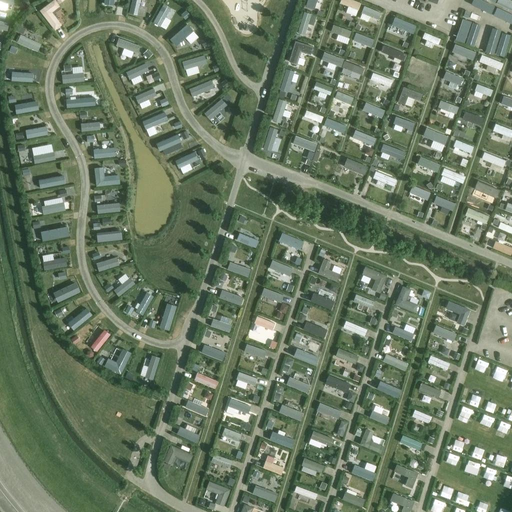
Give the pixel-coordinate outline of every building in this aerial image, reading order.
[(142,0),(137,13),(144,16),(151,0),(142,0)] [(314,0),(306,0),(304,6),(312,9),(314,0)] [(359,2),(354,0),(339,0),(339,2),(356,8),(359,2)] [(496,11),(499,5),(488,0),(475,0),(475,1),(496,11)] [(39,13),(54,33),(62,27),(52,14),(60,9),(54,1),(39,13)] [(380,11),(362,4),(360,11),(377,18),(380,11)] [(501,9),(511,13),(511,6),(503,4),(501,9)] [(174,8),(160,25),(166,30),(180,13),(174,8)] [(495,16),(511,24),(511,17),(497,10),(495,16)] [(186,11),(181,15),(185,19),(190,15),(186,11)] [(314,14),(303,11),(297,31),(302,33),(306,22),(311,24),(314,14)] [(410,23),(389,15),(387,21),(407,29),(410,23)] [(480,40),(485,20),(467,15),(462,35),(480,40)] [(481,44),(505,51),(511,32),(503,29),(504,26),(488,21),(481,44)] [(349,29),(332,23),(329,30),(347,36),(349,29)] [(19,26),(17,32),(22,34),(25,29),(19,26)] [(22,38),(41,45),(43,38),(25,31),(22,38)] [(195,31),(176,43),(180,50),(199,38),(195,31)] [(439,37),(423,31),(421,36),(437,42),(439,37)] [(371,39),(355,33),(353,39),(369,45),(371,39)] [(40,46),(20,37),(16,45),(37,54),(40,46)] [(293,40),(287,62),(295,64),(299,52),(309,55),(312,46),(293,40)] [(405,53),(382,43),(379,50),(402,59),(405,53)] [(475,51),(454,43),(451,50),(472,58),(475,51)] [(11,47),(9,52),(15,55),(18,50),(11,47)] [(137,48),(116,56),(119,63),(140,56),(137,48)] [(148,50),(144,55),(148,59),(152,54),(148,50)] [(341,58),(324,52),(321,58),(339,65),(341,58)] [(502,61),(480,53),(478,60),(499,68),(502,61)] [(429,64),(414,58),(411,66),(416,68),(417,65),(427,69),(429,64)] [(363,67),(343,59),(340,66),(360,73),(363,67)] [(209,61),(188,68),(191,76),(211,69),(209,61)] [(219,64),(212,67),(215,73),(221,71),(219,64)] [(291,69),(285,67),(279,87),(284,89),(291,69)] [(148,71),(128,80),(131,87),(151,78),(148,71)] [(391,79),(371,71),(369,78),(388,85),(391,79)] [(465,78),(445,71),(443,77),(462,84),(465,78)] [(83,74),(61,76),(62,84),(83,82),(83,74)] [(32,76),(11,75),(11,83),(32,84),(32,76)] [(226,80),(220,84),(224,89),(230,85),(226,80)] [(216,81),(198,93),(202,100),(221,88),(216,81)] [(331,87),(315,82),(313,88),(329,93),(331,87)] [(492,88),(476,82),(473,89),(489,95),(492,88)] [(418,100),(421,94),(402,87),(396,102),(403,105),(407,96),(418,100)] [(154,89),(134,98),(137,106),(157,97),(154,89)] [(352,96),(335,90),(333,97),(349,103),(352,96)] [(511,98),(503,96),(501,103),(511,106),(511,98)] [(285,100),(277,97),(270,119),(278,121),(285,100)] [(89,98),(68,101),(69,109),(90,106),(89,98)] [(457,106),(439,99),(436,105),(455,112),(457,106)] [(221,100),(204,115),(210,121),(226,106),(221,100)] [(383,109),(364,101),(361,108),(380,116),(383,109)] [(37,104),(14,107),(16,116),(38,112),(37,104)] [(321,115),(305,109),(302,115),(319,121),(321,115)] [(479,115),(462,110),(460,117),(476,122),(479,115)] [(163,114),(143,123),(146,130),(166,121),(163,114)] [(411,121),(394,115),(392,121),(409,127),(411,121)] [(345,124),(325,117),(323,124),(342,131),(345,124)] [(40,121),(18,125),(19,133),(41,129),(40,121)] [(511,129),(511,128),(494,122),(491,129),(510,136),(511,129)] [(105,123),(81,125),(81,134),(105,132),(105,123)] [(276,128),(268,126),(261,147),(269,150),(276,128)] [(444,135),(428,128),(426,134),(442,141),(444,135)] [(374,137),(353,129),(350,136),(371,145),(374,137)] [(186,132),(180,134),(183,140),(189,138),(186,132)] [(314,141),(294,135),(292,143),(312,150),(314,141)] [(175,136),(156,145),(159,152),(178,143),(175,136)] [(473,146),(456,139),(453,146),(471,153),(473,146)] [(403,150),(382,142),(379,149),(401,157),(403,150)] [(57,145),(35,147),(36,155),(58,153),(57,145)] [(113,149),(91,151),(92,159),(114,157),(113,149)] [(194,150),(175,159),(179,166),(197,157),(194,150)] [(324,171),(331,153),(323,150),(316,168),(324,171)] [(504,159),(482,150),(480,157),(501,166),(504,159)] [(391,154),(389,161),(395,163),(398,157),(391,154)] [(53,155),(33,159),(34,166),(55,162),(53,155)] [(439,163),(419,155),(416,163),(436,171),(439,163)] [(366,165),(345,157),(342,166),(363,174),(366,165)] [(102,168),(94,169),(96,186),(118,184),(118,176),(103,177),(102,168)] [(461,175),(444,168),(442,174),(459,180),(461,175)] [(395,178),(374,170),(373,172),(371,176),(392,185),(395,178)] [(57,172),(35,175),(36,183),(58,179),(57,172)] [(497,188),(476,180),(474,186),(494,194),(497,188)] [(427,190),(409,183),(407,190),(424,197),(427,190)] [(455,203),(436,195),(434,202),(452,209),(455,203)] [(118,204),(96,207),(97,215),(119,212),(118,204)] [(63,205),(42,209),(43,217),(65,213),(63,205)] [(487,214),(468,206),(465,214),(484,221),(487,214)] [(511,222),(503,219),(500,225),(511,230),(511,222)] [(63,227),(41,231),(43,238),(64,235),(63,227)] [(258,238),(237,232),(235,240),(255,247),(258,238)] [(302,239),(282,233),(279,241),(299,248),(302,239)] [(117,238),(116,234),(96,236),(97,245),(106,243),(106,240),(117,238)] [(511,247),(511,246),(494,239),(491,246),(509,254),(511,247)] [(315,273),(335,281),(338,274),(326,269),(329,261),(321,258),(315,273)] [(64,259),(42,263),(43,271),(65,267),(64,259)] [(291,266),(271,259),(268,267),(288,274),(291,266)] [(116,260),(95,263),(96,271),(118,268),(116,260)] [(249,268),(228,261),(226,270),(246,276),(249,268)] [(386,273),(364,265),(361,273),(374,278),(370,287),(379,291),(386,273)] [(128,276),(112,289),(116,295),(133,282),(128,276)] [(71,278),(50,284),(52,292),(73,286),(71,278)] [(109,284),(103,288),(106,292),(112,288),(109,284)] [(394,303),(414,311),(417,303),(405,298),(410,287),(402,284),(394,303)] [(283,293),(263,286),(260,295),(280,301),(283,293)] [(240,295),(220,288),(217,296),(237,303),(240,295)] [(332,299),(312,292),(309,300),(329,307),(332,299)] [(375,299),(354,292),(352,301),(372,307),(375,299)] [(148,293),(134,311),(141,315),(154,298),(148,293)] [(288,307),(290,299),(283,297),(281,306),(288,307)] [(162,300),(154,321),(162,323),(169,303),(162,300)] [(469,309),(447,301),(444,308),(458,314),(455,322),(462,325),(469,309)] [(59,309),(54,312),(57,318),(62,315),(59,309)] [(87,311),(68,322),(72,329),(91,318),(87,311)] [(275,321),(255,314),(252,322),(273,329),(275,321)] [(231,324),(211,317),(208,325),(229,332),(231,324)] [(365,327),(345,320),(342,328),(363,335),(365,327)] [(325,327),(305,321),(302,329),(322,336),(325,327)] [(455,331),(434,324),(432,332),(452,339),(455,331)] [(412,332),(392,325),(389,333),(410,340),(412,332)] [(105,331),(89,346),(94,352),(110,337),(105,331)] [(277,342),(280,336),(273,333),(270,339),(277,342)] [(76,335),(70,339),(74,344),(79,340),(76,335)] [(120,342),(108,360),(115,364),(127,346),(120,342)] [(264,349),(244,342),(241,350),(261,357),(264,349)] [(223,351),(203,344),(200,352),(221,359),(223,351)] [(315,355),(295,348),(292,356),(312,363),(315,355)] [(358,354),(338,348),(335,356),(355,363),(358,354)] [(449,360),(428,353),(426,361),(446,368),(449,360)] [(405,360),(384,354),(382,362),(402,369),(405,360)] [(146,356),(138,376),(145,379),(154,359),(146,356)] [(100,357),(95,363),(100,367),(104,361),(100,357)] [(494,370),(506,373),(508,362),(497,359),(494,370)] [(360,377),(363,370),(356,367),(353,374),(360,377)] [(257,376),(237,370),(234,378),(254,385),(257,376)] [(197,372),(194,371),(192,379),(212,386),(215,378),(197,372)] [(349,382),(327,374),(323,383),(345,392),(349,382)] [(303,382),(288,376),(285,383),(301,390),(303,382)] [(399,387),(379,380),(376,389),(396,395),(399,387)] [(440,388),(420,381),(417,390),(437,396),(440,388)] [(479,399),(482,390),(472,387),(469,396),(479,399)] [(488,394),(486,399),(497,403),(499,397),(488,394)] [(249,404),(229,397),(226,406),(247,412),(249,404)] [(207,406),(187,400),(184,408),(205,415),(207,406)] [(340,409),(320,402),(317,410),(337,417),(340,409)] [(301,411),(280,403),(277,411),(298,419),(301,411)] [(431,414),(411,407),(408,415),(428,422),(431,414)] [(481,407),(480,413),(492,416),(493,409),(481,407)] [(387,415),(367,408),(364,417),(385,423),(387,415)] [(510,430),(511,425),(511,418),(505,415),(500,426),(510,430)] [(242,432),(222,425),(219,434),(239,441),(242,432)] [(198,433),(178,426),(175,435),(196,441),(198,433)] [(358,444),(380,452),(383,444),(369,439),(372,430),(365,427),(358,444)] [(331,436),(311,429),(308,437),(328,444),(331,436)] [(288,436),(268,430),(265,438),(286,445),(288,436)] [(422,441),(401,434),(399,442),(419,449),(422,441)] [(463,446),(465,441),(453,436),(451,441),(463,446)] [(187,462),(191,454),(169,444),(162,460),(170,463),(173,455),(187,462)] [(496,447),(492,457),(502,460),(505,450),(496,447)] [(231,459),(211,452),(208,460),(228,467),(231,459)] [(323,463),(303,457),(300,465),(321,472),(323,463)] [(284,465),(263,459),(261,467),(281,474),(284,465)] [(418,472),(395,463),(393,470),(407,475),(404,484),(412,487),(418,472)] [(374,471),(353,464),(351,473),(371,479),(374,471)] [(229,492),(207,484),(204,492),(217,497),(214,504),(214,506),(223,509),(229,492)] [(455,494),(468,499),(472,489),(459,484),(455,494)] [(273,492),(253,485),(250,493),(270,500),(273,492)] [(317,491),(297,485),(294,493),(314,500),(317,491)] [(364,497),(344,491),(341,499),(361,505),(364,497)] [(409,511),(414,500),(392,492),(389,499),(403,504),(399,511),(409,511)] [(488,506),(491,496),(479,493),(476,502),(488,506)] [(457,499),(453,508),(462,511),(463,511),(467,503),(457,499)] [(501,500),(498,511),(504,511),(508,511),(511,502),(501,500)] [(252,511),(254,511),(262,511),(266,505),(256,501),(252,511)]
